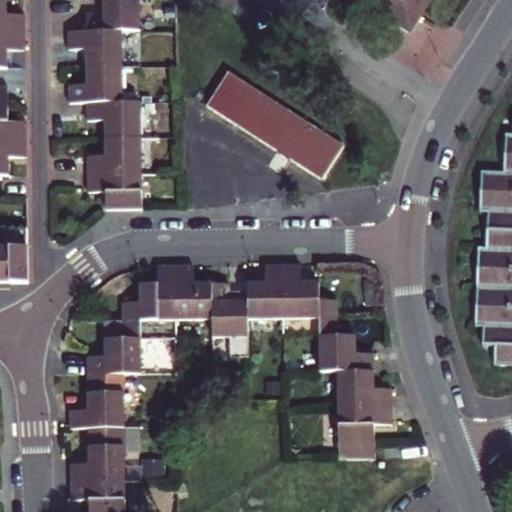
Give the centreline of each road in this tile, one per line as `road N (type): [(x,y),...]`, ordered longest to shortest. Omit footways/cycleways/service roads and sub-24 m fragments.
road 1 (residential): [(405,245),(130,248),(83,268),(44,304)]
road 2 (residential): [(44,304),(37,0)]
road 3 (tertiary): [(511,5),(428,144),(405,245)]
road 4 (tertiary): [(405,245),(411,328),(453,447)]
road 5 (residential): [(22,333),(38,511)]
